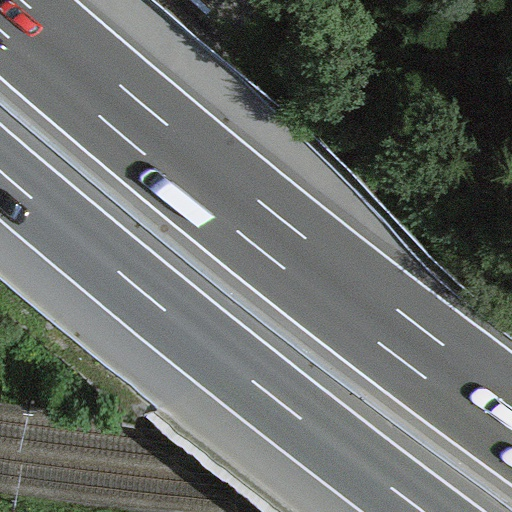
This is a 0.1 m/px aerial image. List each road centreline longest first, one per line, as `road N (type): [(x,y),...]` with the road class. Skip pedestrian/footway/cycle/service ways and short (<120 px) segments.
road 1 (motorway): [(511,423),(359,307),(0,2)]
road 2 (motorway): [(0,169),(419,511)]
